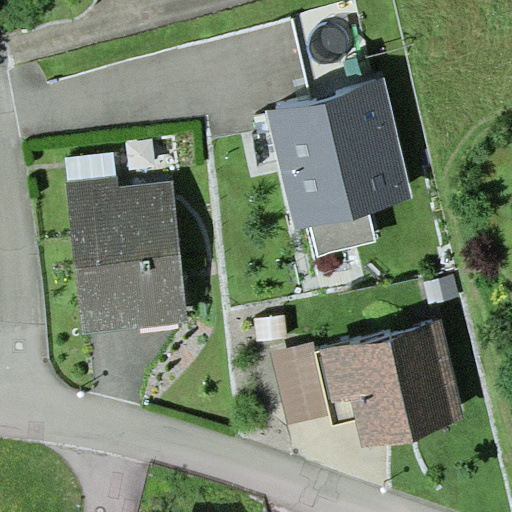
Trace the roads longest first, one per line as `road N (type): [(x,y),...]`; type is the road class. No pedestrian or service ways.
road 1 (residential): [(130,432),(388,511)]
road 2 (residential): [(0,198),(12,270),(6,412)]
road 3 (residential): [(6,412),(130,432)]
